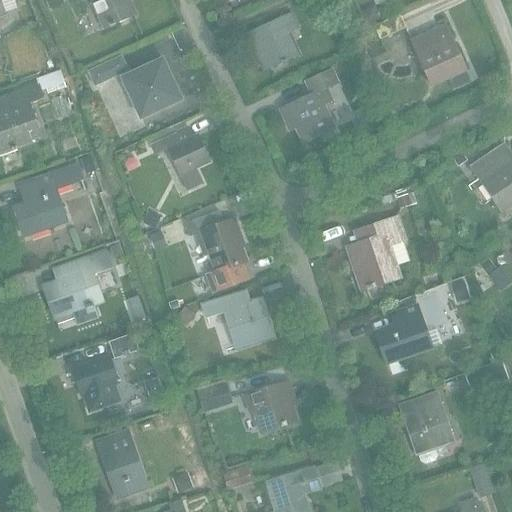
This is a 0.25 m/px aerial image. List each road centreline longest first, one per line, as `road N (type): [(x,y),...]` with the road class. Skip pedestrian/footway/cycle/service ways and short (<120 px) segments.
road 1 (residential): [(376,511),(279,208)]
road 2 (residential): [(279,208),(511,97)]
road 3 (residential): [(279,208),(184,0)]
road 4 (residential): [(50,511),(0,371)]
